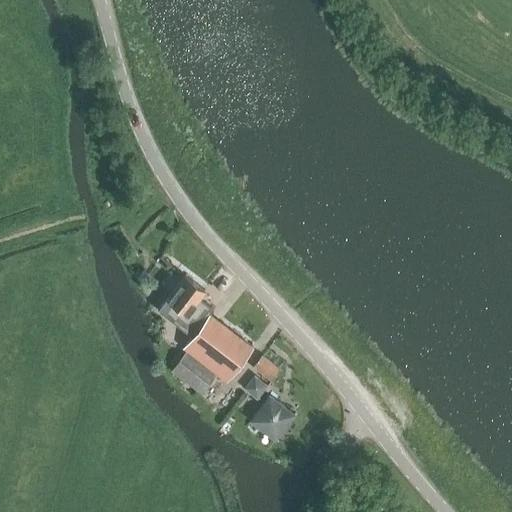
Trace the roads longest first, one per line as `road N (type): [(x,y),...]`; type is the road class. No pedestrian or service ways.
road 1 (tertiary): [(444,511),(317,355),(197,225),(156,165),(131,115),(98,0)]
road 2 (track): [(511,96),(413,30),(399,0)]
